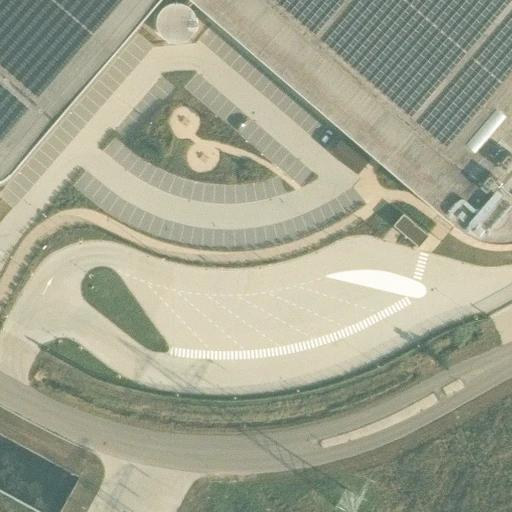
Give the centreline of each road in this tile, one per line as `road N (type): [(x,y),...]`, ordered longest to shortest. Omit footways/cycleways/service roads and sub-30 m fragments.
road 1 (unclassified): [(0,386),(152,453),(277,456)]
road 2 (unclassified): [(277,456),(327,454),(378,438),(470,391),(499,365)]
road 3 (unclassified): [(499,365),(451,373),(277,456)]
